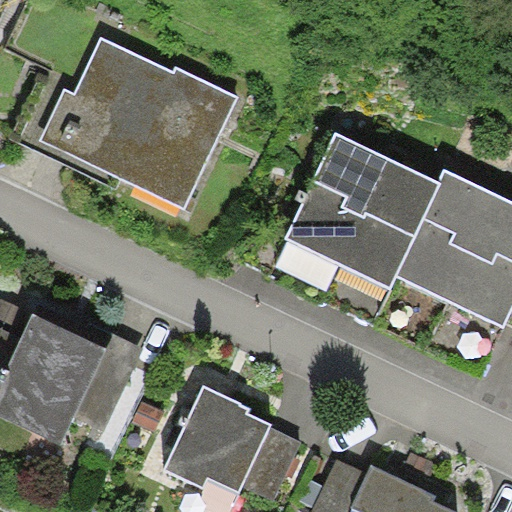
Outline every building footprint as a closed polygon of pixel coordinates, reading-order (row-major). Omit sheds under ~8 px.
[(172,73),(105,40),(77,96),(66,90),(39,144),(186,216),(244,99),(176,65),(172,73)] [(376,158),(337,139),(271,277),(374,328),(441,188),(402,170),(376,158)] [(484,193),(447,175),(441,188),(374,328),(482,379),(511,316),(511,206),(484,193)] [(0,369),(6,372),(0,385),(0,417),(58,446),(75,412),(103,426),(140,351),(113,338),(104,355),(77,342),(34,320),(22,343),(0,331),(0,369)] [(206,391),(165,475),(235,509),(245,488),(275,503),(303,445),(247,418),(250,412),(206,391)] [(367,476),(337,462),(312,511),(446,511),(434,506),(437,500),(371,468),(367,476)]
